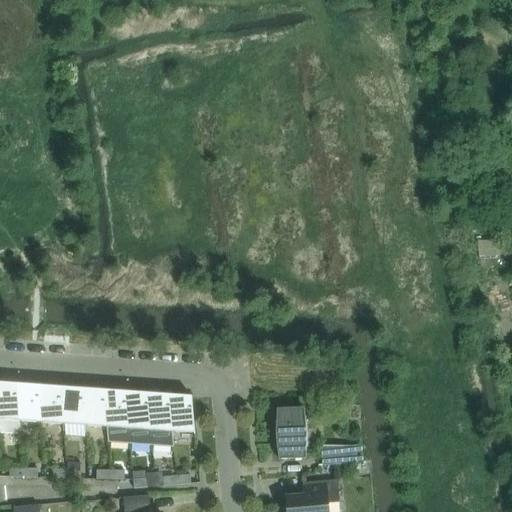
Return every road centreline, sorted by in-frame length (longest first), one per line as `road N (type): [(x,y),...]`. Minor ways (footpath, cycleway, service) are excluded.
road 1 (residential): [(218,375),(0,358)]
road 2 (residential): [(218,375),(231,511)]
